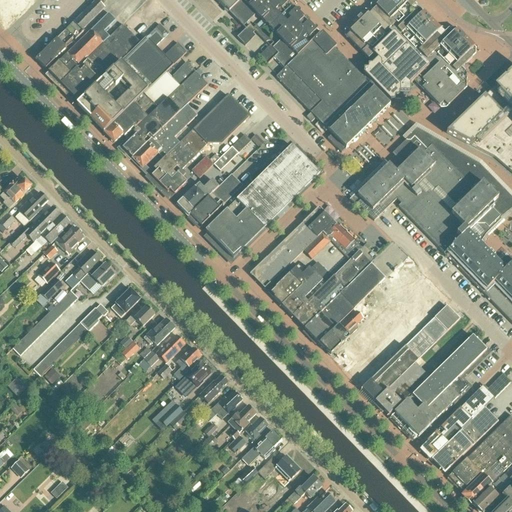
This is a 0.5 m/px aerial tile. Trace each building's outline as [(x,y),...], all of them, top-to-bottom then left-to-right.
[(0,0),(0,23),(8,31),(37,4),(32,0),(0,0)] [(107,5),(102,0),(99,0),(97,2),(96,1),(73,25),(82,33),(105,10),(103,8),(107,5)] [(319,35),(284,0),(214,0),(225,10),(235,0),(241,0),(228,13),(246,31),(237,39),(245,47),(254,38),(252,36),(255,33),(266,44),(267,44),(269,43),(270,43),(271,44),(272,45),(259,58),(267,66),(274,60),(284,71),(319,35)] [(376,0),(345,30),(345,39),(372,66),(370,67),(367,67),(367,70),(367,71),(366,71),(363,71),(363,74),(362,75),(373,87),(371,89),(383,101),(388,106),(390,103),(394,103),(394,99),(394,98),(398,98),(398,95),(398,94),(399,94),(409,94),(409,87),(414,82),(418,86),(440,109),(446,109),(466,90),(466,79),(466,75),(464,73),(461,69),(475,55),(475,49),(455,29),(439,28),(411,0),(376,0)] [(109,16),(49,74),(61,87),(110,40),(104,34),(115,22),(109,16)] [(82,33),(73,25),(36,62),(46,72),(66,51),(64,49),(73,40),(75,42),(83,34),(82,33)] [(110,40),(61,87),(77,103),(108,73),(110,75),(140,45),(122,27),(110,40)] [(76,107),(104,135),(186,55),(177,45),(164,58),(155,49),(168,36),(159,27),(140,45),(76,107)] [(329,45),(319,35),(284,71),(275,79),(318,123),(314,127),(321,134),(325,130),(331,136),(326,140),(341,154),(345,150),(343,148),(386,105),(382,101),(383,101),(371,89),(373,87),(362,75),(359,72),(357,74),(335,53),(337,50),(331,44),(329,45)] [(180,72),(173,79),(182,88),(195,75),(196,75),(187,66),(181,72),(180,72)] [(511,71),(492,91),(491,92),(491,93),(447,135),(495,160),(511,174),(511,71)] [(208,88),(195,75),(182,88),(180,90),(145,123),(133,135),(136,138),(129,144),(128,143),(121,149),(131,160),(187,108),(208,88)] [(180,90),(167,76),(144,98),(144,97),(104,135),(114,146),(123,138),(124,139),(143,121),(145,123),(180,90)] [(181,179),(183,178),(179,174),(208,147),(222,148),(250,121),(228,99),(180,146),(163,162),(149,175),(166,194),(167,193),(172,199),(181,190),(184,190),(186,188),(186,186),(187,185),(181,179)] [(187,108),(131,160),(142,171),(158,156),(163,162),(180,146),(174,140),(197,118),(187,108)] [(486,227),(489,230),(500,219),(501,220),(511,211),(511,198),(479,165),(416,129),(404,141),(406,143),(393,155),(397,159),(404,166),(398,171),(400,173),(398,175),(389,166),(353,201),(357,206),(357,205),(359,207),(374,223),(397,201),(401,206),(399,208),(445,256),(511,324),(511,265),(511,266),(510,268),(498,267),(475,243),(475,238),(470,233),(469,233),(468,232),(464,229),(465,228),(467,231),(471,228),(472,226),(474,227),(476,226),(486,227)] [(220,161),(213,167),(220,173),(251,143),(244,136),(220,161)] [(259,150),(264,145),(256,136),(251,141),(259,150)] [(292,149),(205,234),(231,261),(318,176),(292,149)] [(215,156),(209,162),(213,166),(219,161),(215,156)] [(199,181),(213,167),(206,159),(191,173),(199,181)] [(253,185),(261,177),(257,173),(249,181),(253,185)] [(224,184),(218,190),(190,217),(201,229),(204,226),(204,227),(206,225),(205,225),(221,209),(222,210),(224,208),(223,208),(242,189),(231,177),(227,181),(224,184)] [(30,190),(29,188),(29,187),(29,186),(28,185),(27,185),(26,185),(24,183),(23,184),(19,179),(14,184),(13,184),(8,189),(9,190),(0,197),(0,198),(4,203),(3,205),(8,211),(30,190)] [(190,217),(218,190),(211,183),(204,190),(203,191),(199,186),(195,190),(194,190),(176,207),(188,219),(190,217)] [(19,213),(20,214),(15,219),(23,227),(28,223),(29,223),(41,211),(40,210),(47,203),(46,202),(46,200),(44,199),(43,198),(40,196),(33,202),(31,201),(19,213)] [(26,230),(11,245),(15,250),(27,238),(33,245),(60,218),(52,210),(44,217),(28,232),(26,230)] [(316,211),(253,273),(254,273),(254,278),(253,279),(265,291),(322,235),(334,247),(338,244),(328,234),(337,226),(322,212),(321,213),(317,212),(316,211)] [(0,225),(6,232),(14,223),(7,217),(0,224),(0,225)] [(31,259),(47,243),(51,246),(63,235),(62,233),(70,225),(62,218),(26,255),(31,259)] [(338,244),(334,247),(349,262),(358,253),(361,250),(337,225),(337,226),(328,234),(338,244)] [(77,246),(84,239),(74,229),(65,237),(64,236),(55,245),(68,258),(77,248),(77,246)] [(312,261),(330,243),(323,236),(305,253),(312,261)] [(50,262),(57,255),(51,249),(44,256),(50,262)] [(332,279),(293,319),(305,331),(305,330),(371,265),(358,253),(349,262),(332,279)] [(79,271),(66,284),(73,291),(92,271),(92,270),(100,263),(92,254),(84,262),(83,261),(76,267),(79,271)] [(281,307),(282,308),(322,268),(318,264),(311,271),(309,269),(305,273),(299,266),(273,292),(278,298),(280,302),(279,304),(282,307),(281,307)] [(47,286),(59,274),(50,265),(39,277),(47,286)] [(339,326),(379,287),(385,280),(371,265),(305,330),(320,345),(339,326)] [(102,289),(114,276),(105,267),(93,279),(89,276),(80,284),(89,293),(98,285),(102,289)] [(292,319),(293,319),(332,279),(322,268),(282,308),(292,319)] [(48,303),(63,289),(56,281),(41,296),(48,303)] [(120,321),(140,302),(130,292),(111,311),(120,321)] [(71,294),(67,298),(74,306),(78,302),(71,294)] [(74,306),(67,298),(63,302),(70,310),(74,306)] [(70,310),(63,302),(59,305),(67,313),(70,310)] [(67,313),(59,305),(55,309),(63,317),(67,313)] [(95,318),(103,310),(99,306),(91,314),(91,315),(95,318)] [(415,364),(447,333),(459,320),(446,307),(434,319),(362,390),(375,403),(415,364)] [(142,329),(154,317),(146,308),(136,318),(134,315),(125,324),(130,328),(136,323),(142,329)] [(63,317),(55,309),(51,313),(59,321),(63,317)] [(107,314),(103,310),(95,318),(99,322),(107,314)] [(59,321),(51,313),(48,317),(55,325),(59,321)] [(320,345),(319,346),(330,357),(331,357),(358,330),(355,327),(363,320),(357,313),(342,328),(339,326),(320,345)] [(99,322),(95,318),(91,315),(87,319),(95,326),(99,322)] [(55,325),(48,317),(44,321),(51,328),(55,325)] [(95,326),(87,319),(83,323),(91,330),(95,326)] [(51,328),(44,321),(40,325),(47,332),(51,328)] [(157,348),(174,330),(165,321),(158,329),(156,328),(144,341),(150,347),(153,344),(157,348)] [(91,330),(83,323),(79,326),(87,334),(91,330)] [(47,332),(40,325),(36,328),(43,336),(47,332)] [(87,334),(79,326),(76,330),(83,338),(87,334)] [(43,336),(36,328),(32,332),(39,340),(43,336)] [(83,338),(76,330),(72,334),(79,342),(83,338)] [(39,340),(32,332),(28,336),(36,344),(39,340)] [(79,342),(72,334),(68,338),(76,345),(79,342)] [(36,344),(28,336),(25,340),(32,347),(36,344)] [(76,345),(68,338),(64,342),(72,349),(76,345)] [(179,352),(185,347),(176,338),(171,344),(169,342),(162,350),(162,351),(157,356),(167,366),(180,353),(179,352)] [(391,419),(407,435),(413,441),(416,438),(418,440),(436,421),(442,415),(451,406),(468,389),(458,380),(486,352),(480,346),(472,338),(413,398),(391,419)] [(32,347),(25,340),(21,344),(28,351),(32,347)] [(120,347),(126,352),(133,345),(128,340),(120,347)] [(72,349),(64,342),(60,346),(68,353),(72,349)] [(28,351),(21,344),(17,348),(24,355),(28,351)] [(133,345),(126,352),(121,357),(128,363),(140,351),(133,345)] [(68,353),(60,346),(56,349),(64,357),(68,353)] [(24,355),(17,348),(13,352),(20,359),(24,355)] [(64,357),(56,349),(53,353),(60,361),(64,357)] [(181,371),(174,378),(179,383),(194,368),(193,366),(201,358),(194,350),(188,356),(187,355),(177,365),(181,371)] [(60,361),(53,353),(49,357),(56,365),(60,361)] [(152,355),(139,368),(145,374),(158,361),(152,355)] [(56,365),(49,357),(45,361),(53,368),(56,365)] [(53,368),(45,361),(41,365),(49,372),(53,368)] [(93,375),(94,366),(83,364),(81,372),(93,375)] [(415,364),(375,403),(389,417),(429,378),(418,368),(415,364)] [(49,372),(41,365),(37,368),(45,376),(49,372)] [(191,374),(177,388),(182,393),(190,386),(189,385),(191,384),(196,389),(198,388),(199,389),(202,386),(202,384),(210,376),(209,375),(208,371),(204,370),(200,366),(192,374),(191,374)] [(45,376),(37,368),(33,372),(41,380),(45,376)] [(164,381),(172,373),(166,368),(158,376),(164,381)] [(52,386),(60,378),(52,370),(45,377),(52,386)] [(511,385),(502,376),(499,380),(507,388),(511,385)] [(227,386),(221,379),(214,385),(214,384),(200,397),(208,406),(220,394),(219,393),(227,386)] [(507,388),(499,380),(495,384),(503,392),(507,388)] [(503,392),(495,384),(491,388),(499,396),(503,392)] [(466,428),(485,409),(494,400),(486,392),(482,388),(456,414),(448,423),(437,434),(436,433),(426,443),(427,444),(421,450),(420,450),(431,461),(448,445),(446,443),(464,425),(466,428)] [(499,396),(491,388),(486,392),(494,400),(495,401),(499,396)] [(235,410),(242,402),(234,394),(227,401),(225,400),(218,406),(217,405),(211,410),(223,422),(227,418),(228,419),(236,411),(235,410)] [(14,415),(19,410),(15,405),(10,410),(14,415)] [(248,424),(256,416),(248,408),(239,417),(237,416),(228,425),(235,432),(230,437),(234,442),(240,436),(239,435),(249,425),(248,424)] [(450,469),(498,423),(485,409),(466,428),(432,462),(433,462),(435,464),(440,458),(450,469)] [(175,432),(188,419),(183,413),(170,426),(175,432)] [(487,474),(503,459),(510,466),(511,465),(511,464),(511,416),(467,460),(448,478),(462,492),(478,476),(484,471),(487,474)] [(260,436),(268,428),(260,420),(252,428),(251,427),(245,433),(255,443),(261,437),(260,436)] [(60,424),(57,428),(64,434),(67,430),(60,424)] [(209,439),(218,431),(213,426),(204,435),(209,439)] [(222,437),(217,432),(205,443),(211,449),(222,437)] [(274,450),(282,443),(273,434),(255,451),(254,450),(242,462),(249,469),(260,457),(265,462),(275,453),(274,450)] [(237,455),(246,446),(239,439),(230,448),(237,455)] [(3,453),(0,456),(0,469),(3,466),(9,460),(3,453)] [(471,505),(503,475),(502,474),(510,466),(503,459),(487,474),(484,471),(478,476),(481,478),(462,496),(471,505)] [(273,460),(258,475),(264,482),(275,471),(288,485),(300,473),(287,460),(279,466),(273,460)] [(11,470),(20,480),(29,472),(19,462),(11,470)] [(225,477),(229,472),(225,468),(220,472),(225,477)] [(237,497),(258,475),(251,469),(230,489),(237,497)] [(503,475),(471,505),(478,511),(486,511),(511,486),(511,469),(505,477),(503,475)] [(65,470),(59,474),(63,478),(68,473),(65,470)] [(130,482),(135,477),(130,473),(125,477),(130,482)] [(310,500),(320,491),(322,489),(313,480),(302,491),(300,490),(289,501),(294,507),(305,496),(310,500)] [(55,496),(59,492),(53,486),(49,490),(55,496)] [(511,511),(511,486),(486,511),(511,511)] [(326,511),(334,504),(327,496),(323,500),(322,499),(320,501),(321,502),(319,504),(317,501),(305,511),(326,511)] [(219,511),(221,510),(214,503),(208,509),(210,511),(219,511)]
